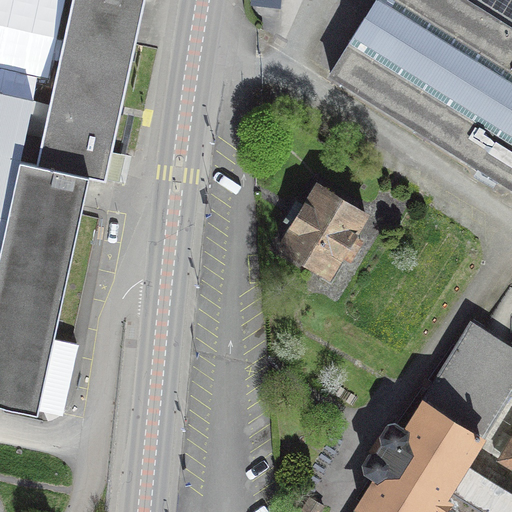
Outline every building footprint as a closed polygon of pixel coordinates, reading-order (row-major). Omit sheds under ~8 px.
[(26,131),(19,162),(89,176),(106,179),(144,0),(71,0),(42,135),(26,131)] [(511,0),(374,0),(330,71),(511,184),(511,0)] [(0,254),(19,162),(26,131),(33,99),(0,91),(0,254)] [(0,403),(37,411),(89,176),(19,162),(0,254),(0,403)] [(365,214),(318,185),(281,245),(329,274),(365,214)] [(411,348),(469,255),(431,231),(372,323),(411,348)] [(511,342),(510,342),(511,320),(511,286),(511,287),(510,286),(484,325),(473,319),(423,401),(424,402),(407,429),(395,422),(387,424),(381,434),(384,441),(377,451),(370,453),(364,462),(366,469),(377,477),(358,508),(359,509),(356,511),(511,511),(511,494),(463,465),(511,386),(511,342)] [(511,440),(501,458),(511,464),(511,440)] [(318,511),(323,505),(309,497),(301,511),(318,511)]
